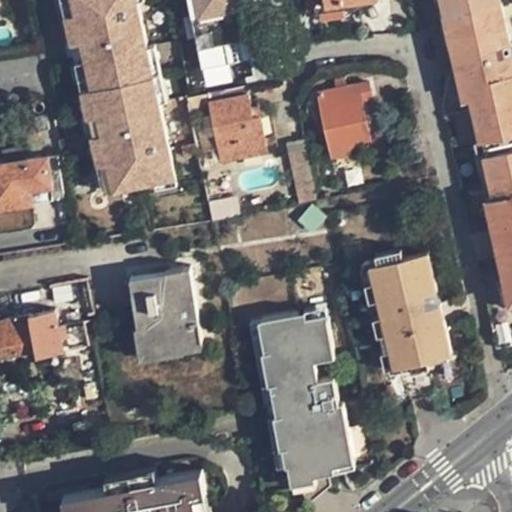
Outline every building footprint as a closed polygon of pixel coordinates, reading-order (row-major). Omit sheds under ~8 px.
[(70,0),(76,32),(84,30),(79,0),(70,0)] [(79,0),(84,30),(148,18),(145,4),(133,6),(132,0),(79,0)] [(194,0),(205,61),(252,53),(242,0),(194,0)] [(356,6),(355,0),(351,0),(316,5),(317,13),(356,6)] [(511,268),(508,269),(511,285),(511,284),(511,72),(510,73),(506,55),(511,53),(511,47),(511,46),(511,45),(511,25),(506,0),(500,0),(450,11),(454,27),(462,25),(465,39),(471,37),(475,50),(482,48),(485,62),(463,67),(470,98),(478,97),(485,125),(493,123),(497,137),(500,152),(503,165),(494,168),(501,197),(493,199),(500,229),(511,226),(511,268)] [(84,30),(89,53),(99,110),(99,113),(156,105),(158,101),(164,99),(163,96),(157,66),(152,40),(148,18),(84,30)] [(457,41),(465,39),(462,25),(454,27),(457,41)] [(76,32),(80,54),(89,53),(84,30),(76,32)] [(460,54),(475,50),(471,37),(465,39),(457,41),(460,54)] [(160,39),(152,40),(157,66),(165,65),(160,39)] [(89,53),(80,54),(91,111),(99,110),(89,53)] [(165,65),(157,66),(163,96),(171,95),(165,65)] [(362,97),(374,95),(371,80),(321,89),(332,142),(370,136),(362,97)] [(255,112),(254,103),(250,82),(211,90),(224,156),(269,149),(263,112),(255,112)] [(480,142),(497,137),(493,123),(485,125),(478,97),(470,98),(480,142)] [(177,172),(172,145),(161,146),(159,134),(170,133),(164,100),(164,99),(158,101),(156,105),(99,113),(103,129),(104,141),(113,184),(177,172)] [(262,102),(254,103),(255,112),(263,112),(262,102)] [(99,110),(91,111),(95,130),(103,129),(99,113),(99,110)] [(41,127),(49,126),(46,111),(38,112),(41,127)] [(207,122),(197,123),(201,150),(211,149),(207,122)] [(103,129),(95,130),(105,185),(113,184),(104,141),(104,140),(103,129)] [(172,145),(170,133),(159,134),(161,146),(172,145)] [(8,144),(11,160),(26,157),(24,142),(8,144)] [(57,152),(26,157),(33,197),(64,192),(57,152)] [(483,156),(493,199),(501,197),(494,168),(503,165),(500,152),(483,156)] [(0,202),(33,197),(26,157),(11,160),(0,161),(0,202)] [(511,240),(502,243),(505,255),(511,253),(511,240)] [(377,249),(379,258),(405,252),(402,243),(377,249)] [(372,260),(389,329),(394,348),(397,361),(429,353),(453,347),(441,298),(427,301),(423,288),(438,285),(428,245),(405,252),(379,258),(372,260)] [(384,330),(389,329),(372,260),(363,262),(380,331),(384,330)] [(190,263),(132,272),(140,322),(150,321),(154,343),(203,335),(190,263)] [(54,279),(54,282),(85,276),(91,309),(98,308),(91,273),(54,279)] [(67,313),(91,309),(85,276),(54,282),(57,297),(63,297),(67,313)] [(441,298),(438,285),(423,288),(427,301),(441,298)] [(330,305),(258,316),(285,486),(322,480),(320,472),(358,466),(343,370),(323,373),(320,356),(338,353),(330,305)] [(37,350),(67,345),(64,332),(70,331),(68,318),(62,319),(59,307),(0,315),(0,353),(37,346),(37,350)] [(92,315),(68,318),(70,331),(64,332),(67,345),(97,340),(92,315)] [(384,330),(388,349),(394,348),(389,329),(384,330)] [(388,363),(391,362),(397,361),(394,348),(388,349),(385,350),(388,363)] [(431,364),(429,353),(397,361),(391,362),(392,368),(404,365),(406,370),(431,364)] [(106,474),(108,482),(158,473),(156,464),(106,474)] [(108,484),(66,493),(69,511),(202,511),(198,493),(210,491),(205,466),(158,475),(158,473),(108,482),(108,484)] [(213,511),(210,491),(198,493),(202,511),(213,511)]
